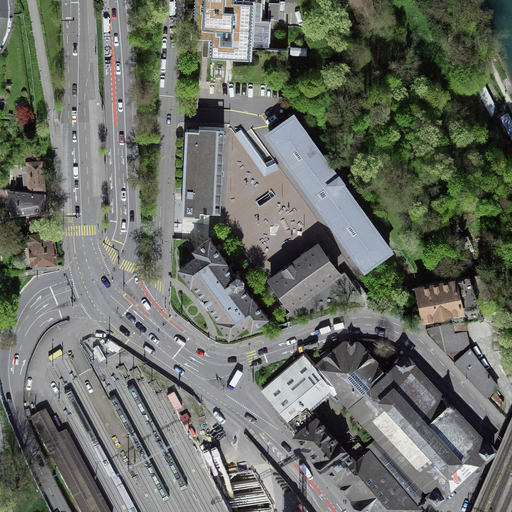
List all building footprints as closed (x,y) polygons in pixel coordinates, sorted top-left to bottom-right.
[(0,0),(0,12),(13,14),(13,4),(12,0),(0,0)] [(194,0),(193,38),(212,39),(211,48),(211,57),(249,59),(250,49),(267,50),(267,49),(269,49),(271,21),(261,20),(262,0),(194,0)] [(336,0),(342,13),(341,13),(348,28),(353,25),(347,11),(352,9),(357,18),(359,17),(364,29),(380,22),(375,9),(378,7),(374,0),(336,0)] [(279,3),(269,2),(268,20),(278,20),(278,12),(279,3)] [(0,48),(3,44),(7,35),(11,25),(13,14),(0,12),(0,48)] [(299,47),(290,47),(290,54),(307,55),(307,48),(299,47)] [(194,107),(195,78),(183,77),(182,107),(194,107)] [(498,112),(485,85),(478,89),(470,92),(484,123),(499,115),(511,140),(511,139),(511,119),(506,108),(498,112)] [(327,162),(293,115),(282,123),(268,133),(302,180),(311,193),(313,197),(317,202),(326,214),(365,268),(377,259),(390,250),(351,196),(342,183),(344,181),(339,174),(337,176),(327,162)] [(220,211),(224,127),(199,126),(199,130),(186,129),(183,197),(183,215),(200,216),(200,210),(220,211)] [(42,175),(41,162),(27,163),(27,166),(22,167),(22,166),(12,167),(10,189),(15,190),(16,177),(24,177),(25,184),(28,184),(28,186),(31,186),(31,189),(43,188),(42,175)] [(14,192),(9,191),(9,189),(4,189),(5,196),(7,210),(10,209),(11,215),(12,215),(21,214),(21,217),(28,216),(27,213),(47,209),(45,200),(44,194),(21,192),(15,191),(14,191),(14,192)] [(477,215),(473,205),(458,210),(460,216),(462,221),(477,215)] [(56,265),(51,234),(34,236),(29,237),(18,238),(19,248),(30,247),(31,253),(26,254),(27,262),(32,261),(33,270),(46,268),(46,267),(56,265)] [(198,255),(179,268),(191,284),(192,283),(202,297),(205,302),(208,306),(219,319),(217,320),(229,336),(247,323),(251,328),(268,316),(267,315),(266,315),(252,297),(253,296),(252,295),(251,295),(251,294),(250,295),(241,282),(243,280),(244,281),(244,278),(243,278),(241,275),(239,273),(239,271),(237,271),(237,272),(235,274),(225,261),(226,260),(225,260),(226,259),(225,257),(224,258),(211,240),(212,239),(211,237),(210,238),(209,237),(208,238),(208,239),(194,250),(198,255)] [(344,272),(338,276),(336,273),(338,272),(328,258),(318,244),(305,253),(289,265),(271,278),(281,292),(291,306),(292,305),(294,308),(286,314),(287,319),(361,295),(344,272)] [(507,322),(501,322),(500,318),(500,313),(497,306),(493,300),(482,275),(476,277),(473,270),(469,271),(471,277),(472,277),(472,278),(470,279),(479,307),(481,314),(482,319),(491,323),(493,322),(494,350),(508,349),(507,322)] [(454,278),(418,286),(421,303),(425,319),(436,317),(441,336),(453,333),(454,333),(450,314),(462,311),(479,307),(470,279),(469,276),(454,279),(454,278)] [(465,347),(468,345),(466,339),(465,332),(454,334),(457,349),(465,347)] [(342,404),(344,407),(384,371),(381,368),(358,342),(349,342),(339,341),(325,354),(311,367),(331,390),(330,391),(331,393),(339,402),(342,404)] [(483,367),(470,348),(454,363),(460,369),(486,396),(497,385),(483,367)] [(393,363),(384,371),(344,407),(374,440),(421,491),(424,493),(422,495),(428,502),(433,507),(446,496),(445,494),(463,477),(482,460),(483,462),(495,450),(484,438),(483,439),(454,408),(455,407),(449,401),(444,395),(443,396),(413,364),(414,363),(404,352),(400,355),(392,362),(393,363)] [(326,394),(330,391),(331,390),(311,367),(301,357),(282,374),(259,394),(289,427),(307,411),(313,406),(326,394)] [(511,359),(503,365),(507,374),(511,383),(511,382),(511,359)] [(309,413),(307,411),(289,427),(294,433),(291,436),(297,443),(294,445),(308,461),(322,477),(324,475),(331,483),(353,463),(341,449),(309,413)] [(43,412),(29,420),(78,511),(107,511),(87,474),(64,432),(56,436),(43,412)] [(415,496),(421,491),(374,440),(364,449),(366,452),(353,463),(331,483),(356,511),(416,511),(419,509),(411,500),(415,496)]
